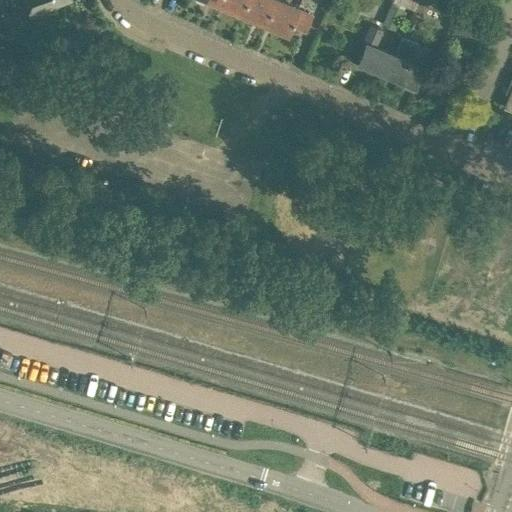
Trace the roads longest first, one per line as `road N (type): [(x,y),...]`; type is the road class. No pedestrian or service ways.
road 1 (unknown): [(0,193),(511,341)]
road 2 (secondary): [(511,315),(398,383),(302,422),(224,443),(131,439)]
road 3 (residential): [(457,153),(146,23),(120,0)]
road 4 (secondary): [(355,511),(131,439)]
road 5 (secondary): [(174,511),(0,482)]
road 6 (residential): [(457,153),(509,33),(509,14),(494,0)]
road 7 (secondary): [(131,439),(0,399)]
